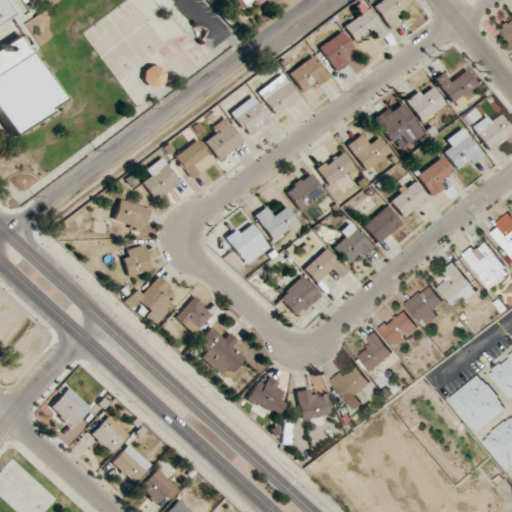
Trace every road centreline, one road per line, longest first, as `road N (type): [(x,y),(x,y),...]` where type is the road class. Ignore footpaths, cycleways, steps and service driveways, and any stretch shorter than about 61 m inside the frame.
road 1 (residential): [(511,177),(308,346),(283,343),(189,245),(194,219),(485,0)]
road 2 (secondary): [(318,511),(0,221)]
road 3 (tertiary): [(0,237),(313,0)]
road 4 (secondary): [(0,267),(270,511)]
road 5 (residential): [(0,407),(114,511)]
road 6 (residential): [(0,429),(102,315)]
